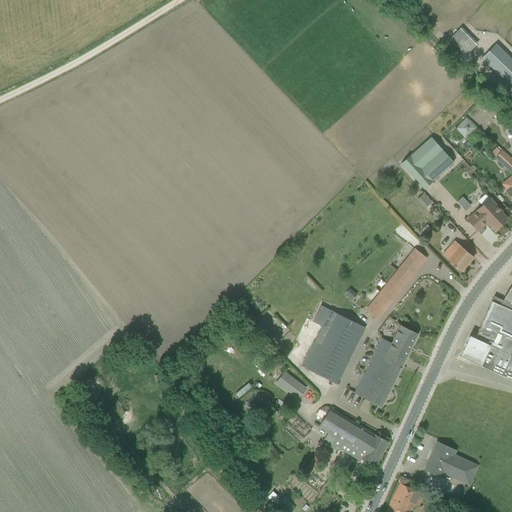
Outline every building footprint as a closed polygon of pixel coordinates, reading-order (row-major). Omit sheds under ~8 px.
[(511,86),(511,60),(495,45),(483,58),(511,86)] [(455,128),(467,138),(476,126),(465,117),(455,128)] [(424,190),(454,163),(431,137),(401,164),(424,190)] [(495,157),(504,166),(510,159),(501,151),(495,157)] [(424,193),(417,200),(425,209),(432,202),(424,193)] [(463,196),(458,201),(465,210),(471,205),(463,196)] [(501,212),(502,211),(490,198),(467,219),(478,231),(488,222),(495,230),(507,219),(501,212)] [(447,260),(461,272),(474,257),(455,241),(451,245),(456,249),(447,260)] [(414,248),(398,269),(410,279),(427,259),(414,248)] [(398,269),(381,289),(394,300),(410,279),(398,269)] [(511,275),(511,277),(511,284),(504,298),(503,300),(500,306),(492,301),(475,338),(469,335),(460,356),(511,379),(511,275)] [(350,299),(355,293),(350,288),(344,294),(350,299)] [(381,289),(365,310),(378,321),(394,300),(381,289)] [(500,306),(503,300),(494,296),(492,301),(500,306)] [(330,310),(302,366),(337,384),(365,328),(330,310)] [(382,339),(375,351),(385,356),(379,370),(395,378),(417,335),(400,326),(391,344),(382,339)] [(379,370),(385,356),(375,351),(364,373),(375,378),(379,370)] [(381,406),(395,378),(379,370),(375,378),(364,398),(381,406)] [(278,382),(298,398),(305,389),(285,373),(278,382)] [(364,398),(375,378),(364,373),(355,393),(364,398)] [(362,459),(375,466),(388,442),(375,435),(374,436),(330,409),(319,427),(328,433),(323,442),(335,449),(336,446),(356,458),(359,452),(364,455),(362,459)] [(303,439),(310,431),(293,415),(286,423),(303,439)] [(472,477),(473,476),(477,466),(453,455),(455,451),(437,442),(425,470),(443,478),(445,473),(457,479),(461,471),(472,477)] [(321,462),(315,457),(305,469),(310,474),(321,462)] [(425,495),(400,483),(386,511),(409,511),(414,503),(419,506),(425,495)] [(274,502),(278,498),(272,493),(268,497),(274,502)]
